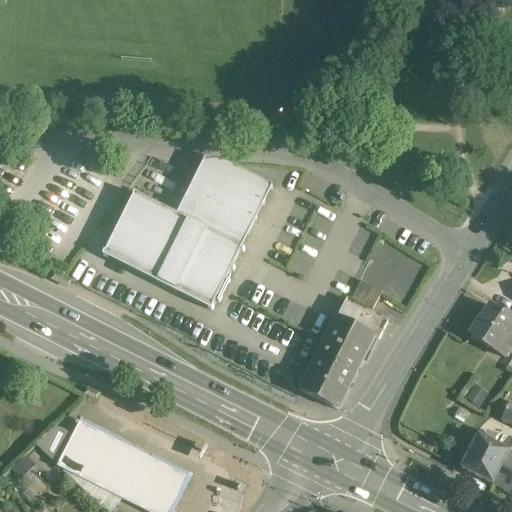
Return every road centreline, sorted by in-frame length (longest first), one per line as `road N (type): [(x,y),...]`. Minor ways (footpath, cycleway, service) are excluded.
road 1 (primary): [(0,295),(339,458)]
road 2 (residential): [(511,186),(339,458)]
